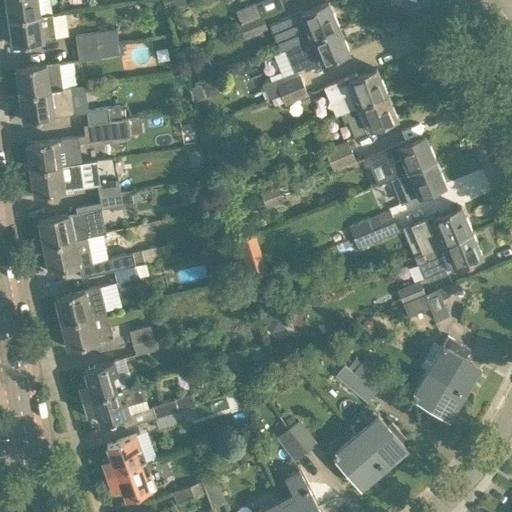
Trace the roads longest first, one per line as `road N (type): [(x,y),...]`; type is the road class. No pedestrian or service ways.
road 1 (secondary): [(41,511),(0,257)]
road 2 (residential): [(434,511),(481,459),(511,405)]
